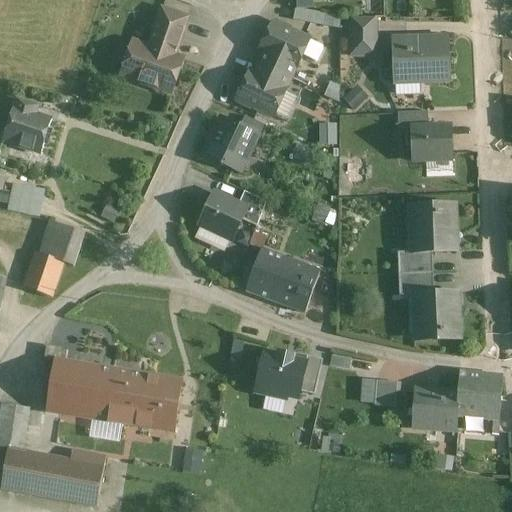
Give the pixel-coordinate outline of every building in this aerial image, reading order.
[(312,0),(295,0),(296,10),(313,9),(312,0)] [(296,10),(295,10),(293,20),(324,27),(326,15),(296,10)] [(187,19),(162,11),(151,41),(176,50),(187,19)] [(375,20),(351,19),(350,36),(375,36),(375,20)] [(309,41),(273,24),(267,26),(264,33),(266,39),(260,51),(263,53),(296,68),(309,41)] [(375,36),(350,36),(350,57),(375,57),(375,36)] [(151,41),(149,48),(133,43),(121,77),(170,94),(182,60),(174,57),(176,50),(151,41)] [(448,46),(421,47),(421,41),(393,41),(395,83),(419,82),(420,84),(450,83),(448,46)] [(296,68),(263,53),(258,64),(291,79),(296,68)] [(291,79),(258,64),(253,75),(250,73),(244,85),(238,87),(235,95),(237,99),(273,117),(291,79)] [(357,87),(343,100),(354,112),(368,98),(357,87)] [(37,107),(17,101),(3,143),(41,154),(51,120),(35,115),(37,107)] [(428,113),(398,114),(399,131),(412,130),(429,129),(428,113)] [(267,127),(245,117),(240,128),(257,136),(262,138),(267,127)] [(240,128),(222,119),(205,156),(239,173),(257,136),(240,128)] [(318,144),(334,144),(335,124),(319,124),(318,144)] [(429,129),(412,130),(413,163),(453,161),(452,128),(429,129)] [(42,181),(0,171),(0,202),(4,185),(39,193),(42,181)] [(266,203),(244,193),(238,206),(247,210),(242,221),(257,228),(266,203)] [(238,206),(214,194),(199,225),(232,241),(242,221),(247,210),(238,206)] [(456,213),(417,214),(418,253),(418,255),(433,254),(436,254),(457,253),(456,213)] [(51,222),(41,255),(66,263),(75,265),(85,233),(51,222)] [(320,272),(261,250),(246,293),(305,315),(320,272)] [(41,255),(36,253),(25,290),(54,299),(66,263),(41,255)] [(433,254),(418,255),(418,253),(398,254),(399,276),(434,274),(433,254)] [(434,274),(399,276),(399,297),(420,297),(420,295),(435,295),(434,274)] [(435,295),(420,295),(420,297),(421,336),(461,335),(459,295),(435,295)] [(56,354),(45,352),(44,363),(53,365),(54,364),(60,364),(61,358),(56,357),(56,354)] [(305,365),(265,355),(257,393),(285,398),(286,396),(299,398),(305,365)] [(60,364),(54,364),(53,365),(46,417),(175,435),(182,382),(60,364)] [(460,375),(458,394),(456,417),(487,419),(486,435),(498,436),(499,420),(502,379),(460,375)] [(397,384),(376,382),(374,405),(395,409),(397,384)] [(458,394),(416,391),(412,429),(455,432),(456,417),(458,394)] [(30,410),(4,406),(0,431),(0,449),(9,451),(9,449),(23,452),(30,410)] [(106,457),(74,452),(73,460),(23,452),(9,449),(9,451),(2,492),(97,507),(106,457)] [(204,453),(187,450),(184,474),(201,477),(204,453)] [(454,459),(433,455),(431,468),(452,472),(454,459)]
